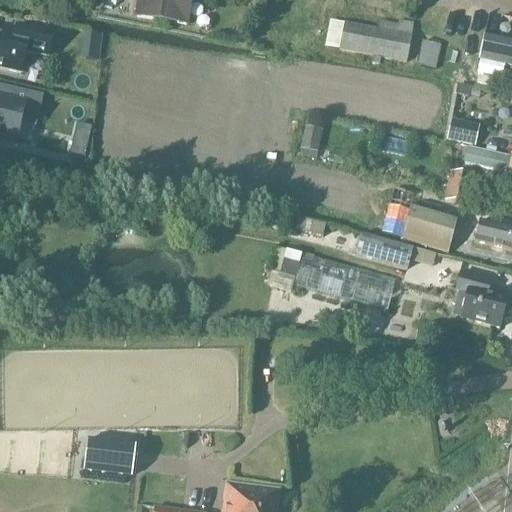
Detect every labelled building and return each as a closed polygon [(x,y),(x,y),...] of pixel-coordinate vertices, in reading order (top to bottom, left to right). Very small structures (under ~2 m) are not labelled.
[(143,0),(139,21),(195,30),(199,0),(234,0),(251,2),(251,0),(143,0)] [(411,37),(413,25),(398,22),(397,26),(379,23),(378,31),(344,24),(344,25),(330,23),(326,49),(373,58),(372,66),(379,67),(380,60),(406,65),(411,37)] [(15,39),(0,35),(0,72),(26,78),(31,56),(50,60),(55,35),(17,27),(15,39)] [(84,34),(83,44),(100,46),(101,37),(101,36),(84,34)] [(481,50),(511,55),(511,42),(484,37),(483,37),(481,50)] [(435,71),(440,47),(422,44),(416,69),(435,71)] [(511,68),(511,55),(481,50),(478,62),(511,68)] [(458,87),(456,96),(468,99),(470,89),(458,87)] [(0,140),(16,144),(21,124),(36,128),(40,108),(43,98),(4,89),(1,102),(0,101),(0,140)] [(450,123),(446,143),(474,149),(477,132),(462,129),(462,125),(450,123)] [(77,126),(70,157),(84,160),(91,130),(77,126)] [(305,129),(302,141),(319,145),(321,132),(305,129)] [(465,150),(462,165),(507,174),(511,175),(511,157),(510,157),(510,160),(465,150)] [(466,208),(473,180),(450,174),(444,203),(466,208)] [(381,235),(402,241),(402,242),(447,256),(457,220),(439,215),(441,209),(421,204),(419,209),(411,207),(413,196),(393,191),(381,235)] [(322,239),(325,227),(286,218),(283,230),(322,239)] [(502,227),(479,221),(474,243),(511,252),(511,224),(504,222),(502,227)] [(406,272),(411,251),(361,237),(355,258),(406,272)] [(293,289),(386,314),(395,281),(282,251),(275,275),(295,281),(293,289)] [(459,274),(454,293),(465,296),(459,321),(499,331),(503,316),(507,299),(492,295),(491,297),(486,296),(489,282),(459,274)] [(87,441),(83,473),(131,478),(134,447),(87,441)] [(276,511),(278,500),(279,492),(224,485),(220,511),(276,511)]
